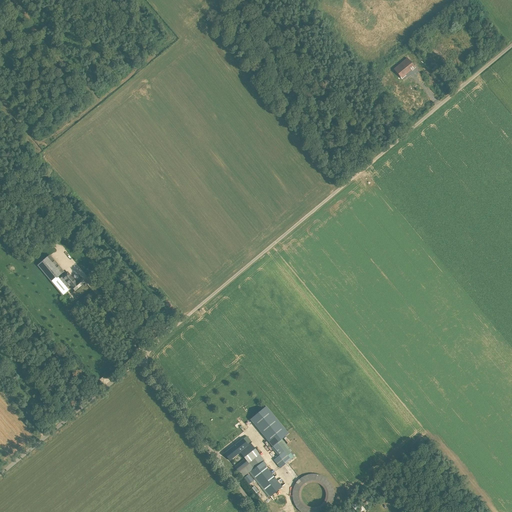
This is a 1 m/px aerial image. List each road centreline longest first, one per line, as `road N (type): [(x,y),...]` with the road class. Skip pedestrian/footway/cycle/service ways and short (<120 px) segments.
road 1 (unclassified): [(141,358),(511,42)]
road 2 (unclassified): [(259,511),(141,358)]
road 3 (unclassified): [(46,436),(141,358)]
